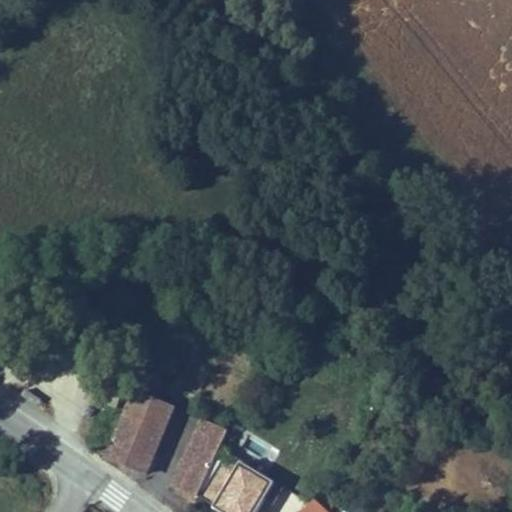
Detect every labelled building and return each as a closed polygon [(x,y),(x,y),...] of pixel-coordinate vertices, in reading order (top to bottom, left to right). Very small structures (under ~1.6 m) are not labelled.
[(203,328),(171,314),(165,326),(197,340),(203,328)] [(14,340),(0,342),(0,352),(15,350),(14,340)] [(124,393),(112,388),(105,404),(117,409),(124,393)] [(146,475),(173,410),(136,394),(109,459),(146,475)] [(198,498),(228,433),(203,421),(173,486),(198,498)] [(211,511),(259,511),(274,488),(223,459),(215,476),(218,478),(202,507),(211,511)] [(323,511),(313,503),(304,511),(323,511)]
